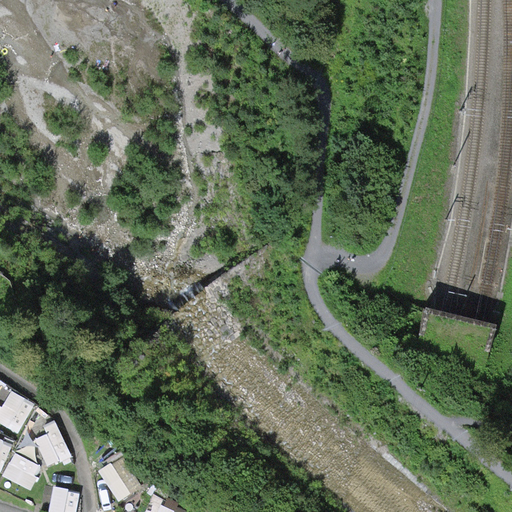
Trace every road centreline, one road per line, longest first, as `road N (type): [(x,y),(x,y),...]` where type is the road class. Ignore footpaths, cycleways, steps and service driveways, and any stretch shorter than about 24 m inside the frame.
road 1 (track): [(437,0),(431,84),(391,239),(374,264),(321,254)]
road 2 (track): [(432,416),(321,308),(308,276),(321,254)]
